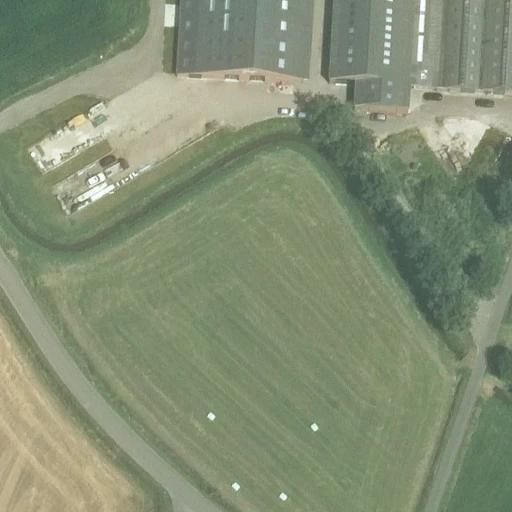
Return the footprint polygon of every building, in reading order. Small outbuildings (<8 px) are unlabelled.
[(180,0),(176,78),(308,86),(312,0),(180,0)] [(333,0),(329,85),(355,86),(354,112),(408,115),(409,90),(400,91),(400,89),(405,0),(333,0)] [(405,0),(400,89),(409,90),(443,92),(448,0),(405,0)] [(448,0),(443,92),(479,94),(485,0),(448,0)] [(511,0),(485,0),(479,94),(511,96),(511,0)]
